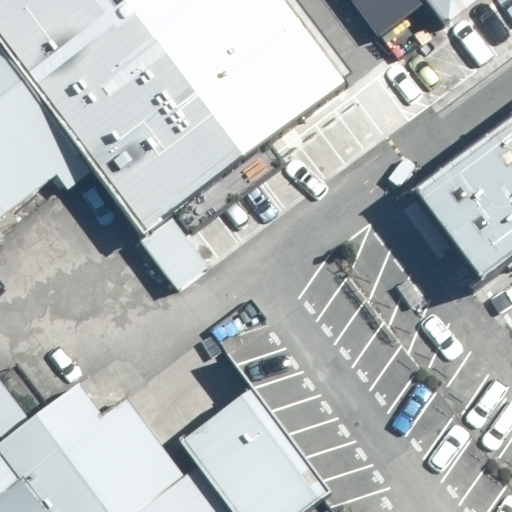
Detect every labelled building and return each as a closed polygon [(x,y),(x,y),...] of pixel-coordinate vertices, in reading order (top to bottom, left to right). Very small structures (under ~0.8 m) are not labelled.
[(0,0),(0,68),(153,272),(387,101),(334,36),(303,58),(260,0),(0,0)] [(483,0),(345,0),(377,43),(424,9),(440,31),(483,0)] [(511,65),(365,171),(441,268),(491,229),(511,212),(511,65)] [(0,184),(41,152),(0,99),(0,184)] [(511,212),(491,229),(511,250),(511,212)] [(73,511),(160,451),(81,354),(0,405),(0,478),(26,511),(73,511)] [(209,511),(223,511),(288,466),(227,376),(147,433),(160,451),(209,511)] [(209,511),(160,451),(73,511),(209,511)] [(0,511),(24,511),(0,483),(0,511)]
